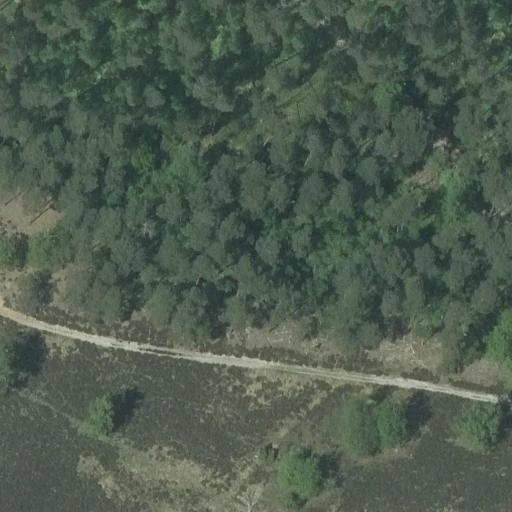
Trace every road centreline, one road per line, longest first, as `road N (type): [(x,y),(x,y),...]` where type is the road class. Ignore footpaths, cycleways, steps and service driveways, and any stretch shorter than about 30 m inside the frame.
road 1 (track): [(511,403),(188,357),(0,312)]
road 2 (track): [(295,0),(511,229)]
